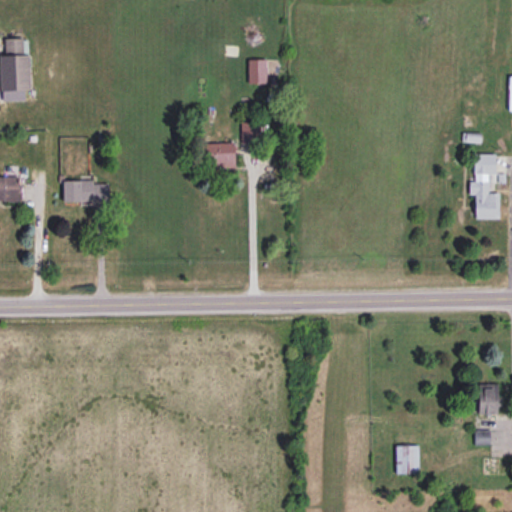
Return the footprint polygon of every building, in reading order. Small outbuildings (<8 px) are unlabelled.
[(23,37),(5,38),(5,55),(0,54),(0,61),(1,90),(31,89),(30,53),(23,53),(23,37)] [(247,58),(248,83),(267,83),(267,58),(247,58)] [(259,143),(259,121),(240,121),(241,144),(259,143)] [(235,141),(205,142),(205,166),(235,166),(235,141)] [(498,218),(498,191),(488,191),(488,173),(496,173),(496,153),(473,153),(473,180),(469,180),(468,194),(475,194),(475,218),(498,218)] [(0,175),(0,199),(19,200),(20,175),(0,175)] [(108,182),(94,183),(93,179),(63,180),(64,202),(108,201),(108,182)] [(499,383),(482,383),(482,394),(478,394),(478,412),(498,412),(499,383)] [(474,444),(491,443),(490,428),(474,429),(474,444)] [(395,443),(395,473),(419,473),(418,442),(395,443)]
